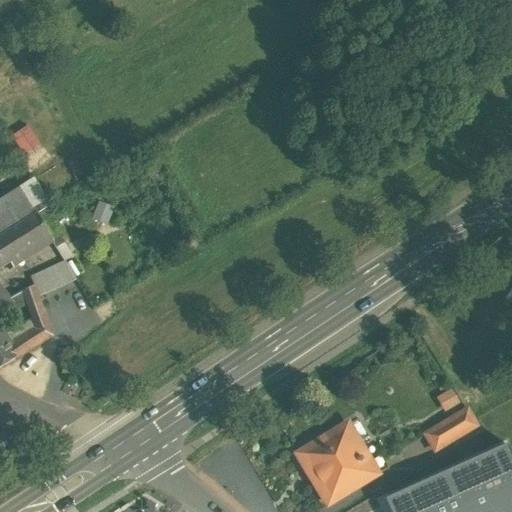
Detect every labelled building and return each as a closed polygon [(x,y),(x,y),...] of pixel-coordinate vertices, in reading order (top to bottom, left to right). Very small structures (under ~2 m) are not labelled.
[(14,0),(0,0),(0,16),(18,6),(14,0)] [(19,190),(0,202),(0,238),(35,216),(19,190)] [(35,216),(0,238),(0,269),(49,240),(50,239),(48,236),(35,216)] [(63,245),(55,232),(48,236),(50,239),(49,240),(55,250),(63,245)] [(65,262),(30,278),(33,287),(37,299),(76,281),(65,262)] [(33,287),(22,293),(29,305),(37,313),(41,311),(37,299),(33,287)] [(0,335),(0,336),(0,335),(0,310),(10,302),(0,289),(0,335)] [(46,325),(31,334),(38,344),(51,336),(46,325)] [(31,334),(8,348),(15,359),(38,344),(31,334)] [(0,336),(0,335),(0,368),(15,359),(8,348),(0,336)] [(442,412),(457,402),(448,388),(433,398),(442,412)] [(511,402),(492,414),(505,438),(511,433),(511,402)] [(466,412),(425,437),(434,452),(476,428),(466,412)] [(347,426),(297,456),(327,506),(370,480),(361,464),(362,463),(360,459),(358,460),(352,450),(359,446),(347,426)] [(384,501),(389,511),(511,511),(511,455),(508,446),(384,501)]
